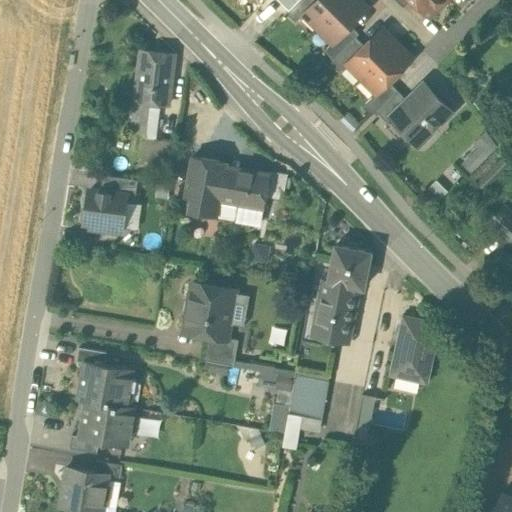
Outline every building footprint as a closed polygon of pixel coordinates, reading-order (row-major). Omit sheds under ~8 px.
[(298,0),(296,2),(287,12),(296,21),(304,13),(304,12),(315,0),(298,0)] [(345,0),(315,0),(304,12),(304,13),(319,27),(345,0)] [(359,0),(345,0),(319,27),(333,41),(334,42),(351,25),(368,8),(359,0)] [(444,0),(412,0),(429,16),(444,0)] [(351,25),(334,42),(333,41),(324,50),(334,59),(356,37),(359,34),(351,25)] [(364,46),(347,63),(348,63),(362,78),(396,44),(381,29),(364,46)] [(334,59),(330,62),(340,72),(348,63),(347,63),(364,46),(356,37),(334,59)] [(396,44),(362,78),(377,92),(377,93),(389,81),(411,59),(396,44)] [(175,54),(141,50),(135,100),(150,101),(159,102),(169,103),(175,54)] [(389,81),(377,93),(377,92),(362,106),(372,115),(376,111),(397,90),(389,81)] [(407,99),(390,115),(392,118),(418,145),(453,111),(424,82),(407,99)] [(397,90),(376,111),(387,123),(392,118),(390,115),(407,99),(397,90)] [(135,100),(132,122),(147,123),(150,101),(135,100)] [(145,137),(155,138),(159,102),(150,101),(147,123),(145,137)] [(357,125),(347,115),(343,120),(352,129),(357,125)] [(130,135),(138,136),(145,137),(147,123),(132,122),(130,135)] [(474,140),(479,146),(462,161),(470,170),(500,143),(487,128),(474,140)] [(145,137),(138,136),(135,158),(172,163),(175,141),(155,138),(145,137)] [(226,162),(193,156),(185,197),(191,198),(189,210),(209,214),(211,202),(219,203),(220,199),(241,203),(239,211),(246,212),(247,204),(264,207),(270,173),(226,165),(226,162)] [(138,179),(102,175),(100,190),(126,194),(125,202),(134,203),(138,179)] [(100,190),(89,189),(85,222),(91,223),(91,228),(107,230),(107,225),(122,227),(125,202),(126,194),(100,190)] [(264,207),(247,204),(246,212),(245,217),(261,220),(264,207)] [(511,213),(504,206),(488,222),(510,243),(511,240),(511,213)] [(371,251),(336,244),(329,279),(328,280),(358,286),(364,287),(371,251)] [(358,286),(328,280),(329,279),(325,278),(317,315),(321,316),(324,322),(321,335),(336,338),(339,341),(345,342),(350,340),(351,334),(349,329),(358,286)] [(208,280),(203,284),(193,282),(185,331),(206,335),(227,338),(227,337),(235,289),(218,286),(215,281),(208,280)] [(441,323),(403,314),(390,374),(427,383),(441,323)] [(227,338),(206,335),(202,359),(234,365),(239,339),(227,337),(227,338)] [(107,351),(79,346),(77,360),(84,362),(85,361),(104,364),(107,351)] [(104,364),(85,361),(84,362),(78,398),(86,400),(86,399),(126,406),(126,405),(132,369),(104,364)] [(235,364),(232,373),(260,381),(262,371),(235,364)] [(329,380),(295,373),(288,413),(301,416),(322,420),(329,380)] [(126,406),(86,399),(86,400),(80,435),(80,436),(99,440),(127,444),(134,407),(126,405),(126,406)] [(322,420),(301,416),(299,427),(320,431),(322,420)] [(99,440),(80,436),(80,435),(72,434),(70,448),(97,452),(99,440)] [(122,464),(97,460),(95,471),(108,474),(108,475),(120,477),(122,464)] [(95,471),(67,467),(60,507),(68,508),(93,511),(115,511),(120,482),(107,480),(108,475),(108,474),(95,471)] [(511,511),(511,497),(500,493),(493,511),(511,511)]
